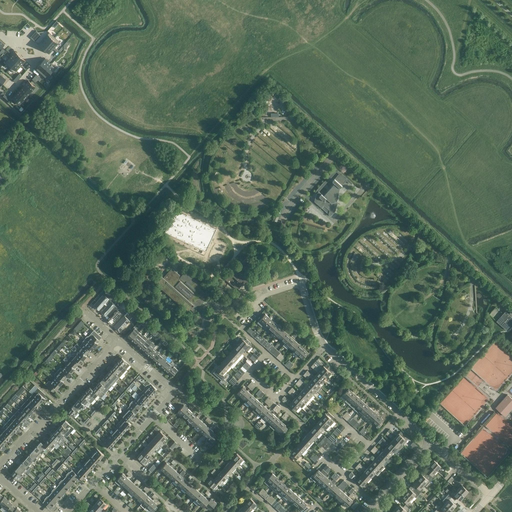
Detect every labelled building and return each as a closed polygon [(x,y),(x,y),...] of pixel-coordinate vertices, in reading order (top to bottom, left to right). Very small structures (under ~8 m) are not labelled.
[(46,35),(36,45),(42,50),(51,40),(46,35)] [(51,40),(42,50),(47,54),(56,44),(51,40)] [(53,56),(56,59),(70,45),(67,42),(53,56)] [(16,51),(7,61),(12,66),(21,55),(16,51)] [(21,55),(12,66),(17,70),(26,60),(21,55)] [(44,57),(40,63),(50,72),(55,66),(44,57)] [(40,63),(35,68),(45,77),(50,72),(40,63)] [(16,83),(22,76),(19,74),(13,81),(16,83)] [(32,79),(37,82),(41,78),(37,74),(32,79)] [(0,75),(0,89),(2,91),(9,83),(0,75)] [(29,81),(21,90),(29,97),(37,88),(29,81)] [(21,90),(13,100),(20,106),(29,97),(21,90)] [(339,174),(346,181),(351,185),(352,183),(336,168),(315,192),(316,194),(318,191),(336,172),(339,174)] [(346,181),(339,174),(336,176),(344,183),(346,181)] [(342,186),(344,183),(336,176),(334,179),(342,186)] [(334,183),(323,196),(321,194),(318,191),(316,194),(314,201),(322,208),(324,206),(329,210),(328,214),(331,216),(333,213),(331,212),(332,210),(330,209),(331,203),(337,201),(338,196),(338,195),(340,188),(342,186),(334,179),(332,181),(334,183)] [(216,229),(175,210),(165,232),(206,251),(216,229)] [(224,278),(229,283),(237,290),(242,284),(243,285),(252,276),(249,273),(255,266),(245,258),(231,274),(229,272),(224,278)] [(202,285),(186,271),(181,276),(172,268),(163,278),(161,276),(155,283),(187,312),(190,309),(194,312),(210,293),(207,290),(204,292),(199,288),(202,285)] [(103,294),(93,305),(96,307),(99,305),(101,306),(108,299),(105,298),(106,296),(103,294)] [(101,312),(106,316),(114,306),(112,304),(113,303),(111,300),(101,312)] [(106,320),(112,325),(123,313),(117,308),(106,320)] [(511,323),(511,317),(505,311),(497,321),(507,330),(511,323)] [(124,314),(114,325),(120,331),(130,320),(124,314)] [(130,319),(135,322),(139,317),(134,314),(130,319)] [(259,320),(263,324),(269,318),(265,314),(259,320)] [(269,318),(263,324),(268,328),(273,321),(269,318)] [(273,321),(268,328),(272,332),(278,325),(273,321)] [(278,325),(272,332),(276,335),(282,329),(278,325)] [(133,330),(128,336),(131,339),(132,340),(139,332),(135,328),(133,330)] [(282,329),(276,335),(281,339),(286,333),(282,329)] [(139,332),(132,340),(136,343),(143,336),(139,332)] [(90,339),(87,341),(94,348),(98,343),(96,342),(99,340),(91,333),(88,336),(88,338),(90,339)] [(286,333),(281,339),(285,343),(291,337),(286,333)] [(144,335),(143,336),(136,343),(139,346),(140,347),(148,338),(144,335)] [(291,337),(285,343),(289,347),(295,340),(291,337)] [(148,338),(140,347),(140,348),(141,348),(144,351),(150,344),(152,342),(148,338)] [(242,339),(238,343),(245,349),(247,351),(251,347),(249,345),(251,343),(246,339),(245,341),(242,339)] [(295,340),(289,347),(293,351),(299,344),(295,340)] [(82,343),(80,346),(87,353),(89,350),(90,352),(94,348),(87,341),(85,344),(84,343),(82,343)] [(245,349),(238,343),(234,347),(241,353),(245,349)] [(150,344),(144,351),(147,354),(148,354),(154,348),(150,344)] [(299,344),(293,351),(291,353),(296,357),(298,355),(303,348),(299,344)] [(87,353),(80,346),(77,349),(77,351),(78,352),(76,354),(83,360),(87,356),(85,355),(87,353)] [(241,353),(234,347),(231,352),(237,358),(239,360),(243,355),(241,353)] [(154,348),(148,354),(148,355),(149,355),(152,358),(158,352),(154,348)] [(303,348),(298,355),(302,358),(308,352),(303,348)] [(158,352),(152,358),(155,361),(156,362),(162,355),(158,352)] [(237,358),(231,352),(227,356),(233,362),(237,358)] [(71,356),(68,359),(76,365),(78,363),(79,364),(83,360),(76,354),(74,357),(73,356),(71,356)] [(162,355),(156,362),(157,362),(160,365),(166,359),(162,355)] [(233,362),(227,356),(223,360),(230,366),(233,362)] [(128,363),(122,358),(120,360),(117,358),(116,358),(115,359),(124,367),(128,363)] [(76,365),(68,359),(65,362),(65,363),(67,365),(65,367),(71,373),(75,369),(74,368),(76,365)] [(124,367),(115,359),(114,360),(114,361),(116,364),(114,366),(121,371),(124,367)] [(166,359),(160,365),(163,368),(164,369),(170,362),(166,359)] [(230,366),(223,360),(219,364),(226,370),(230,366)] [(170,362),(164,369),(165,369),(168,372),(174,366),(170,362)] [(322,368),(315,362),(313,364),(326,376),(330,372),(324,366),(322,368)] [(226,370),(219,364),(215,369),(216,369),(213,372),(221,380),(224,377),(222,375),(226,370)] [(326,376),(313,364),(311,367),(317,373),(316,375),(322,381),(326,376)] [(121,371),(114,366),(112,368),(110,366),(109,366),(108,367),(117,376),(121,371)] [(174,366),(168,372),(171,375),(172,376),(178,370),(174,366)] [(59,368),(57,371),(64,378),(66,376),(68,377),(71,373),(65,367),(63,369),(61,368),(59,368)] [(117,376),(108,367),(107,368),(107,369),(109,372),(107,374),(116,382),(119,378),(117,376)] [(64,378),(57,371),(54,374),(54,376),(55,377),(53,380),(60,386),(64,382),(62,380),(64,378)] [(322,381),(316,375),(314,377),(312,374),(311,375),(307,371),(305,373),(310,377),(312,379),(318,385),(322,381)] [(116,382),(107,374),(105,376),(103,374),(102,374),(101,375),(112,386),(116,382)] [(112,386),(101,375),(99,376),(100,377),(102,380),(100,382),(108,390),(112,386)] [(229,381),(233,385),(237,380),(233,376),(229,381)] [(318,385),(312,379),(308,383),(317,391),(321,387),(318,385)] [(48,381),(45,384),(53,391),(55,389),(56,390),(60,386),(53,380),(51,382),(50,381),(48,381)] [(108,390),(100,382),(98,384),(95,382),(94,382),(93,383),(105,394),(108,390)] [(105,394),(93,383),(92,384),(92,385),(95,388),(93,390),(90,387),(101,398),(105,394)] [(317,391),(308,383),(304,388),(313,395),(317,391)] [(147,385),(146,387),(155,395),(156,394),(156,393),(155,392),(157,389),(151,384),(149,385),(147,385)] [(237,393),(241,397),(247,390),(243,386),(237,393)] [(101,398),(90,387),(87,391),(86,390),(86,391),(95,399),(98,395),(101,398)] [(155,395),(146,387),(145,388),(145,390),(143,392),(150,397),(152,395),(153,396),(154,396),(155,395)] [(38,388),(32,394),(41,402),(45,398),(43,397),(45,395),(41,390),(38,388)] [(313,395),(304,388),(301,392),(309,400),(313,395)] [(348,388),(346,391),(344,389),(342,389),(340,391),(340,393),(347,398),(345,401),(353,392),(348,388)] [(247,390),(241,397),(246,401),(251,394),(247,390)] [(95,399),(86,391),(85,392),(82,395),(91,403),(95,399)] [(140,393),(139,395),(147,403),(148,402),(148,401),(147,400),(150,397),(143,392),(142,393),(140,393)] [(309,400),(301,392),(297,396),(305,404),(309,400)] [(353,392),(345,401),(349,405),(357,396),(353,392)] [(32,394),(28,398),(40,409),(42,408),(41,407),(39,405),(41,402),(32,394)] [(251,394),(246,401),(244,403),(248,407),(250,405),(256,398),(251,394)] [(511,408),(511,398),(511,397),(508,394),(496,407),(503,413),(505,410),(508,413),(511,408)] [(91,403),(82,395),(79,399),(85,405),(87,407),(91,403)] [(147,403),(139,395),(137,396),(137,398),(136,400),(142,406),(144,403),(145,404),(146,404),(147,403)] [(305,404),(297,396),(293,400),(299,406),(302,408),(305,404)] [(357,396),(349,405),(353,409),(361,400),(357,396)] [(40,409),(31,400),(28,398),(25,402),(34,410),(36,408),(38,410),(39,410),(40,409)] [(256,398),(250,405),(254,408),(260,402),(256,398)] [(85,405),(79,399),(78,400),(75,403),(81,409),(85,405)] [(133,402),(131,403),(140,411),(141,410),(141,409),(140,408),(142,406),(136,400),(135,401),(133,402)] [(299,406),(293,400),(289,405),(295,411),(299,406)] [(361,400),(353,409),(357,413),(366,404),(361,400)] [(34,410),(25,402),(21,406),(33,417),(34,416),(34,415),(32,413),(34,410)] [(260,402),(254,408),(258,412),(264,406),(260,402)] [(81,409),(75,403),(72,407),(71,407),(78,413),(81,409)] [(140,411),(131,403),(130,404),(130,406),(129,408),(135,414),(137,411),(138,412),(139,412),(140,411)] [(366,404),(357,413),(362,416),(364,414),(370,407),(366,404)] [(178,411),(182,415),(188,409),(183,405),(178,411)] [(33,417),(21,406),(17,410),(27,419),(29,416),(31,418),(32,418),(33,417)] [(264,406),(258,412),(263,416),(268,410),(264,406)] [(78,413),(71,407),(71,408),(68,412),(74,417),(78,413)] [(370,407),(364,414),(368,418),(374,411),(370,407)] [(126,410),(124,411),(133,419),(134,418),(134,417),(133,416),(135,414),(129,408),(128,409),(126,410)] [(188,409),(182,415),(186,419),(192,412),(188,409)] [(17,410),(14,414),(26,425),(27,424),(27,423),(25,421),(27,419),(17,410)] [(268,410),(263,416),(267,420),(273,413),(268,410)] [(133,419),(124,411),(123,413),(123,414),(122,416),(131,424),(128,421),(130,419),(131,420),(132,420),(133,419)] [(374,411),(368,418),(366,420),(370,424),(372,421),(378,415),(374,411)] [(192,412),(186,419),(191,423),(196,416),(192,412)] [(273,413),(267,420),(271,424),(277,417),(273,413)] [(14,414),(10,418),(19,427),(21,424),(24,426),(25,426),(26,425),(14,414)] [(326,414),(322,418),(328,424),(330,426),(334,422),(326,414)] [(378,415),(372,421),(377,425),(376,426),(376,427),(377,428),(378,428),(379,427),(382,424),(380,422),(383,419),(378,415)] [(131,424),(122,416),(125,419),(121,423),(127,428),(131,424)] [(196,416),(191,423),(195,427),(201,420),(196,416)] [(277,417),(271,424),(275,428),(281,421),(277,417)] [(10,418),(7,422),(9,425),(19,433),(20,432),(20,431),(17,429),(19,427),(10,418)] [(328,424),(322,418),(318,422),(324,428),(328,424)] [(352,418),(349,422),(353,426),(357,422),(352,418)] [(59,421),(58,422),(68,431),(72,426),(65,420),(63,423),(61,421),(59,421)] [(201,420),(195,427),(199,430),(205,424),(201,420)] [(281,421),(275,428),(274,429),(281,435),(288,428),(285,426),(286,425),(281,421)] [(7,422),(3,426),(5,429),(12,435),(14,432),(17,435),(18,434),(19,433),(9,425),(7,422)] [(68,431),(58,422),(57,423),(57,424),(60,426),(58,429),(65,435),(68,431)] [(324,428),(318,422),(314,427),(320,432),(324,428)] [(127,428),(121,423),(117,427),(124,432),(127,428)] [(205,424),(199,430),(203,434),(209,428),(205,424)] [(124,432),(117,427),(114,431),(120,436),(124,432)] [(320,432),(314,427),(310,431),(317,437),(320,432)] [(209,428),(203,434),(208,438),(213,432),(209,428)] [(12,435),(5,429),(2,433),(12,441),(13,440),(13,439),(10,437),(12,435)] [(65,435),(58,429),(56,431),(53,429),(52,429),(51,430),(61,439),(65,435)] [(400,431),(396,435),(390,429),(388,431),(402,445),(408,439),(403,435),(404,434),(400,431)] [(0,430),(0,438),(5,443),(7,440),(10,443),(11,443),(12,441),(2,433),(0,430)] [(61,439),(51,430),(50,431),(50,432),(53,434),(51,437),(57,443),(61,439)] [(120,436),(114,431),(110,435),(117,440),(120,436)] [(166,437),(160,431),(156,435),(162,441),(166,437)] [(317,437),(310,431),(306,435),(313,441),(317,437)] [(402,445),(388,431),(386,434),(392,440),(391,442),(397,448),(399,450),(403,445),(402,445)] [(213,432),(208,438),(212,442),(218,435),(213,432)] [(117,440),(110,435),(107,439),(113,444),(117,440)] [(162,441),(156,435),(152,439),(159,445),(162,441)] [(313,441),(306,435),(303,439),(309,445),(313,441)] [(57,443),(51,437),(48,439),(46,437),(45,437),(44,438),(54,447),(57,443)] [(54,447),(44,438),(43,439),(43,440),(45,442),(43,444),(41,442),(40,442),(50,451),(54,447)] [(107,439),(103,443),(109,449),(113,444),(107,439)] [(159,445),(152,439),(148,444),(155,450),(159,445)] [(309,445),(303,439),(299,444),(305,449),(309,445)] [(50,451),(40,442),(37,445),(37,446),(43,452),(47,448),(50,451)] [(397,448),(391,442),(387,446),(393,452),(397,448)] [(155,450),(148,444),(144,448),(151,454),(155,450)] [(305,449),(299,444),(295,448),(301,454),(305,449)] [(43,452),(37,446),(36,447),(33,450),(40,456),(43,452)] [(393,452),(387,446),(383,450),(389,456),(393,452)] [(151,454),(144,448),(141,452),(147,458),(151,454)] [(301,454),(295,448),(291,452),(293,454),(291,456),(295,460),(297,458),(301,454)] [(97,449),(93,453),(100,459),(101,459),(100,459),(104,455),(97,449)] [(40,456),(33,450),(30,453),(29,454),(36,460),(40,456)] [(389,456),(383,450),(379,455),(386,460),(389,456)] [(147,458),(141,452),(137,456),(143,463),(147,458)] [(93,453),(89,457),(96,463),(99,460),(100,459),(93,453)] [(386,460),(379,455),(377,453),(375,455),(377,457),(375,459),(382,465),(386,460)] [(36,460),(29,454),(29,455),(26,458),(33,464),(36,460)] [(243,459),(237,454),(233,458),(239,464),(243,459)] [(96,463),(89,457),(86,461),(93,467),(96,463)] [(33,464),(26,458),(23,461),(22,462),(29,468),(33,464)] [(239,464),(233,458),(229,462),(235,468),(239,464)] [(382,465),(375,459),(372,463),(378,469),(382,465)] [(434,460),(429,465),(436,471),(439,468),(441,470),(443,468),(434,460)] [(93,467),(86,461),(82,465),(89,471),(92,468),(93,467)] [(29,468),(22,462),(21,463),(22,463),(19,466),(25,472),(29,468)] [(161,469),(165,472),(165,473),(171,466),(166,462),(161,469)] [(235,468),(229,462),(225,467),(231,472),(235,468)] [(374,473),(368,468),(366,470),(359,463),(357,466),(361,470),(362,469),(364,472),(370,478),(374,473)] [(378,469),(372,463),(368,468),(374,473),(378,469)] [(82,465),(79,469),(86,475),(89,471),(82,465)] [(318,470),(313,476),(312,475),(310,477),(315,482),(317,480),(323,474),(323,473),(325,471),(329,467),(327,465),(321,472),(318,470)] [(436,471),(429,465),(425,469),(429,472),(426,475),(432,480),(433,480),(434,479),(433,478),(436,475),(434,473),(436,471)] [(25,472),(19,466),(16,469),(15,469),(15,470),(22,476),(25,472)] [(175,470),(171,466),(165,473),(169,477),(175,470)] [(231,472),(225,467),(221,471),(228,477),(231,472)] [(86,475),(79,469),(75,473),(72,470),(71,470),(82,479),(85,476),(86,475)] [(22,476),(15,470),(14,471),(11,474),(18,480),(22,476)] [(69,472),(67,473),(77,482),(78,481),(78,480),(77,479),(79,477),(82,479),(71,470),(70,472),(69,472)] [(179,474),(175,470),(169,477),(174,480),(179,474)] [(228,477),(221,471),(217,475),(224,481),(228,477)] [(366,482),(360,476),(358,478),(351,472),(349,475),(349,477),(355,482),(356,481),(363,486),(366,482)] [(370,478),(364,472),(360,476),(366,482),(370,478)] [(77,482),(67,473),(66,475),(66,476),(64,478),(72,485),(73,483),(74,484),(75,483),(77,482)] [(116,479),(121,483),(127,477),(122,473),(116,479)] [(272,473),(270,475),(268,473),(265,477),(267,479),(264,482),(269,486),(271,483),(277,477),(272,473)] [(184,478),(179,474),(174,480),(178,484),(184,478)] [(327,477),(323,474),(317,480),(321,484),(327,477)] [(421,474),(417,479),(424,485),(426,487),(432,480),(426,475),(424,477),(421,474)] [(224,481),(217,475),(214,479),(218,484),(220,485),(224,481)] [(127,477),(121,483),(125,487),(131,481),(127,477)] [(218,484),(214,479),(211,477),(206,483),(213,489),(218,484)] [(277,477),(271,483),(269,486),(273,490),(275,487),(281,481),(277,477)] [(331,481),(327,477),(321,484),(325,488),(331,481)] [(61,480),(60,481),(70,490),(71,489),(71,488),(70,487),(72,485),(64,478),(63,480),(61,480)] [(188,482),(184,478),(178,484),(182,488),(188,482)] [(424,485),(417,479),(413,483),(416,486),(414,489),(420,494),(421,495),(423,494),(421,492),(424,489),(422,487),(424,485)] [(338,487),(335,485),(330,491),(334,495),(346,482),(344,480),(340,484),(338,487)] [(70,490),(60,481),(59,483),(59,484),(57,486),(64,493),(66,491),(67,492),(68,491),(70,490)] [(131,481),(125,487),(129,491),(135,484),(131,481)] [(281,481),(275,487),(273,490),(277,494),(279,491),(285,485),(281,481)] [(335,485),(331,481),(325,488),(330,491),(335,485)] [(192,485),(188,482),(182,488),(186,492),(192,485)] [(346,482),(334,495),(338,499),(344,493),(342,491),(344,488),(348,484),(346,482)] [(460,487),(457,490),(464,496),(468,491),(460,483),(458,485),(460,487)] [(135,484),(129,491),(134,495),(139,488),(135,484)] [(196,489),(192,485),(186,492),(191,496),(196,489)] [(285,485),(279,491),(277,494),(281,497),(284,495),(289,488),(285,485)] [(54,488),(53,489),(62,498),(64,497),(63,496),(63,495),(64,493),(57,486),(55,488),(54,488)] [(139,488),(134,495),(138,499),(144,492),(139,488)] [(289,488),(284,495),(281,497),(286,501),(288,499),(294,492),(289,488)] [(348,496),(344,493),(338,499),(342,503),(354,490),(352,488),(348,492),(350,494),(348,496)] [(409,488),(404,493),(412,499),(414,496),(416,498),(420,494),(414,489),(412,491),(409,488)] [(62,498),(53,489),(51,491),(51,492),(50,494),(57,501),(59,499),(60,500),(61,499),(62,498)] [(201,493),(198,490),(196,489),(191,496),(195,499),(201,493)] [(354,490),(342,503),(347,507),(355,498),(353,496),(357,492),(354,490)] [(453,491),(449,495),(455,500),(457,498),(460,501),(464,496),(457,490),(455,492),(453,491)] [(144,492),(138,499),(142,502),(148,496),(144,492)] [(294,492),(288,499),(292,502),(298,496),(294,492)] [(205,497),(201,494),(201,493),(195,499),(199,503),(205,497)] [(412,499),(404,493),(400,497),(406,503),(404,505),(409,509),(413,504),(409,501),(412,499)] [(47,496),(46,497),(55,506),(56,505),(56,504),(55,503),(57,501),(50,494),(48,496),(47,496)] [(447,501),(445,504),(452,510),(456,505),(453,502),(455,500),(449,495),(445,499),(447,501)] [(3,497),(1,496),(0,496),(0,504),(2,507),(8,500),(4,496),(3,497)] [(148,496),(142,502),(140,505),(144,508),(146,506),(152,500),(148,496)] [(298,496),(292,502),(296,506),(302,500),(298,496)] [(55,506),(46,497),(44,499),(44,500),(42,502),(50,509),(52,507),(53,508),(54,507),(55,506)] [(209,500),(205,497),(199,503),(204,507),(205,506),(205,505),(209,501),(209,500)] [(100,498),(96,502),(102,508),(106,503),(100,498)] [(211,498),(209,500),(209,501),(205,505),(205,506),(210,510),(217,504),(211,498)] [(250,498),(246,502),(253,508),(255,510),(259,506),(250,498)] [(12,504),(8,500),(2,507),(8,511),(13,507),(11,505),(12,504)] [(152,500),(146,506),(151,510),(157,504),(152,500)] [(302,500),(296,506),(301,510),(299,511),(304,511),(309,508),(305,505),(307,504),(302,500)] [(98,511),(102,508),(96,502),(92,506),(98,511)] [(248,511),(253,508),(246,502),(242,507),(248,511)]
